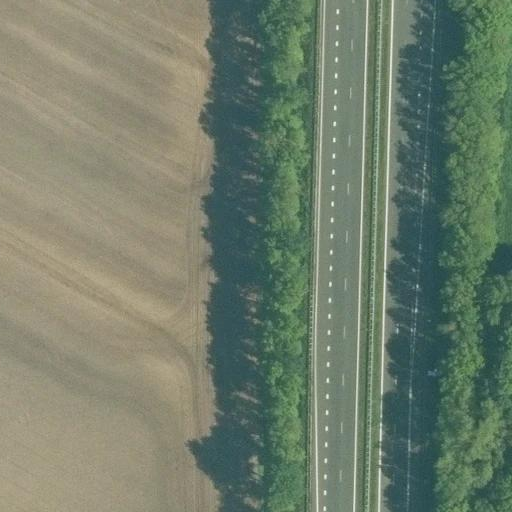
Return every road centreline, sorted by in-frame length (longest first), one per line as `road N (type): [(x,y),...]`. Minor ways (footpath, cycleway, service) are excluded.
road 1 (motorway): [(354,0),(339,511)]
road 2 (motorway): [(395,511),(405,0)]
